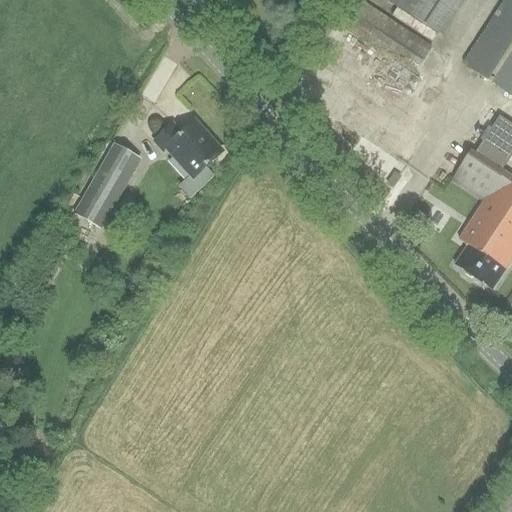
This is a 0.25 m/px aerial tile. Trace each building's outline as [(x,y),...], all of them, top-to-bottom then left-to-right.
[(392,0),(390,3),(441,36),(464,0),(392,0)] [(511,0),(504,0),(467,57),(511,86),(511,0)] [(422,68),(436,43),(364,3),(354,22),(370,30),(366,37),(422,68)] [(511,125),(500,117),(488,135),(511,151),(511,125)] [(196,177),(221,154),(193,124),(182,134),(174,125),(156,142),(164,151),(168,147),(196,177)] [(502,171),(511,155),(511,151),(488,135),(476,154),(502,171)] [(102,230),(142,161),(114,145),(74,215),(102,230)] [(464,242),(468,245),(454,267),(466,275),(492,292),(497,284),(506,270),(511,261),(511,178),(471,151),(452,180),(484,201),(459,239),(464,242)]
